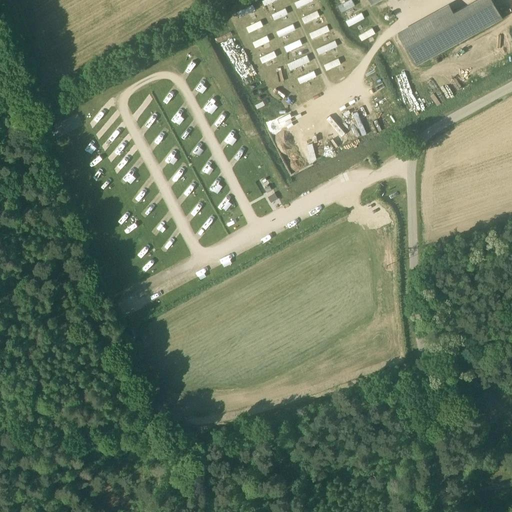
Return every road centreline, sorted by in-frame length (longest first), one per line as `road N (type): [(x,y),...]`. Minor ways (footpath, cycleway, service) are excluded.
road 1 (unclassified): [(423,349),(415,148),(437,126),(511,87)]
road 2 (unclassified): [(446,511),(423,349)]
